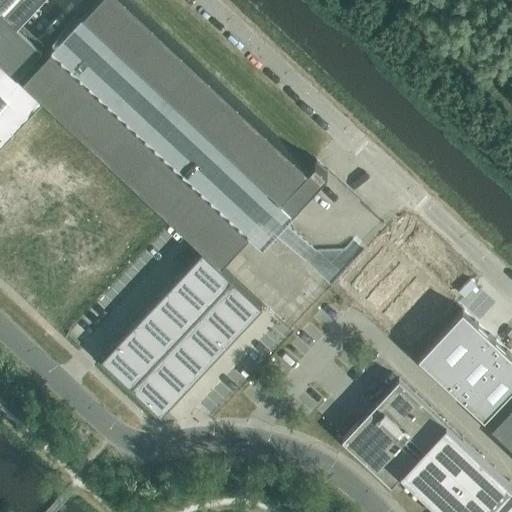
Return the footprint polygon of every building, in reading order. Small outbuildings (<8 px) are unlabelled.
[(0,0),(0,4),(18,22),(39,0),(0,0)] [(326,171),(314,160),(309,165),(131,0),(92,0),(84,10),(293,206),(326,171)] [(18,22),(0,4),(0,58),(17,74),(43,46),(18,22)] [(249,230),(51,45),(24,74),(221,259),(249,230)] [(17,74),(0,58),(0,144),(43,99),(17,74)] [(0,157),(0,265),(35,298),(121,205),(77,164),(33,123),(0,157)] [(252,200),(237,216),(265,241),(278,226),(269,218),(265,222),(256,214),(261,209),(252,200)] [(384,240),(342,284),(359,300),(400,255),(384,240)] [(202,249),(185,267),(216,295),(232,277),(202,249)] [(400,255),(359,300),(376,315),(417,271),(400,255)] [(185,267),(169,285),(199,313),(216,295),(185,267)] [(417,271),(376,315),(392,331),(434,286),(417,271)] [(232,277),(216,295),(245,323),(262,305),(232,277)] [(169,285),(152,303),(182,331),(199,313),(169,285)] [(434,286),(392,331),(409,346),(450,302),(434,286)] [(216,295),(199,313),(228,341),(245,323),(216,295)] [(149,306),(135,320),(166,349),(182,331),(152,303),(149,306)] [(462,310),(417,357),(444,382),(488,334),(462,310)] [(199,313),(182,331),(212,358),(228,341),(199,313)] [(135,320),(119,338),(149,366),(166,349),(135,320)] [(182,331),(166,349),(195,376),(212,358),(182,331)] [(488,334),(444,382),(462,399),(506,352),(488,334)] [(119,338),(101,357),(132,385),(149,366),(119,338)] [(166,349),(149,366),(178,394),(195,376),(166,349)] [(511,356),(506,352),(462,399),(482,417),(511,384),(511,356)] [(149,366),(132,385),(161,413),(178,394),(149,366)] [(511,511),(511,481),(399,376),(342,437),(391,483),(402,471),(445,511),(511,511)] [(511,399),(490,424),(507,440),(511,434),(511,399)]
